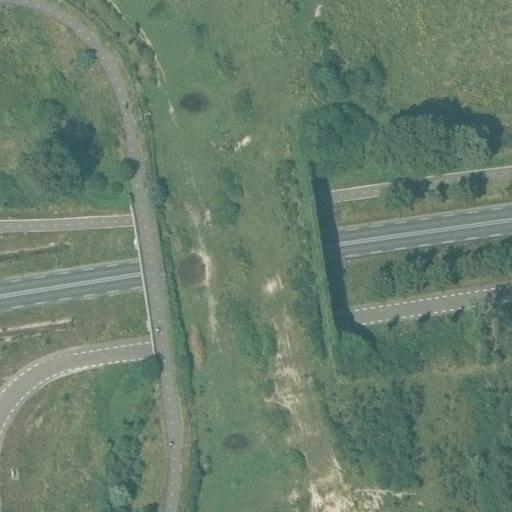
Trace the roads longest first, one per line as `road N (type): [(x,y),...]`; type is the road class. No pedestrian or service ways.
road 1 (unclassified): [(0,412),(17,389),(74,361),(511,293)]
road 2 (primary): [(511,220),(0,296)]
